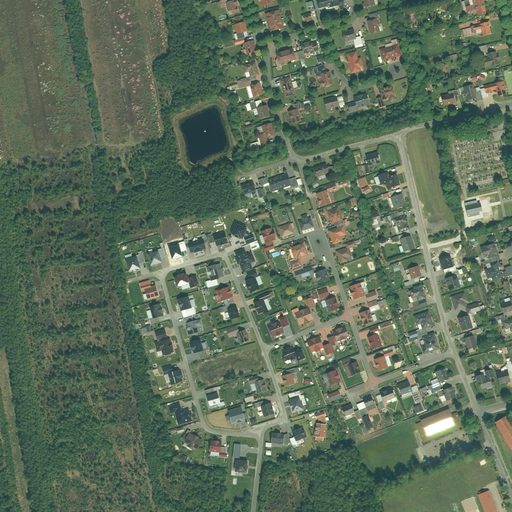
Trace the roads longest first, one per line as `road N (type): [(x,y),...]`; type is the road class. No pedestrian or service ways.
road 1 (residential): [(454,352),(419,240),(399,136)]
road 2 (residential): [(259,435),(204,426),(160,271)]
road 3 (residential): [(194,261),(228,261),(264,350)]
road 4 (residential): [(297,158),(268,83),(267,44)]
